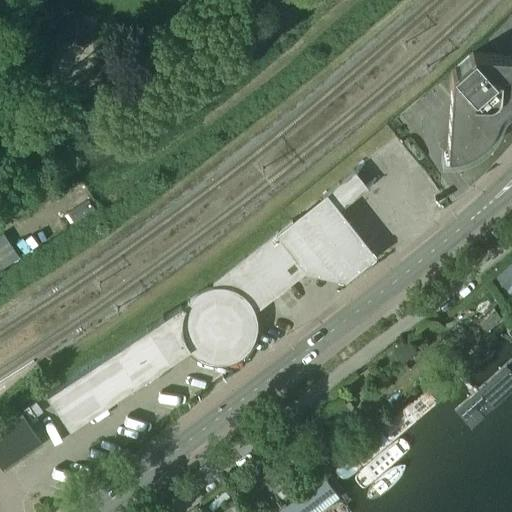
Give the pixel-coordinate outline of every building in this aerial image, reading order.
[(65,13),(60,39),(74,41),(74,43),(88,46),(91,29),(78,27),(80,15),(65,13)] [(511,54),(472,52),(451,71),(446,155),(450,155),(453,154),(457,154),(461,153),(465,152),(468,150),(472,149),(475,147),(478,145),(481,142),(484,139),(486,137),(489,134),(491,130),(493,127),(494,124),(495,120),(497,117),(498,115),(500,113),(502,111),(504,109),(506,107),(508,105),(511,104),(511,103),(511,54)] [(367,186),(365,183),(354,169),(322,195),(335,212),(367,186)] [(73,223),(94,209),(88,200),(67,213),(73,223)] [(256,317),(255,311),(311,266),(304,235),(291,219),(212,282),(213,285),(210,286),(206,287),(203,288),(200,289),(197,291),(195,293),(192,295),(190,298),(188,300),(186,303),(184,306),(181,305),(47,393),(69,428),(190,348),(193,352),(196,354),(198,357),(204,359),(211,361),(218,362),(224,361),(231,360),(237,357),(242,353),(247,348),(251,343),(254,337),(256,330),(257,324),(256,317)] [(19,257),(3,233),(0,234),(0,265),(2,268),(19,257)] [(511,349),(447,400),(457,412),(511,368),(511,349)] [(344,485),(450,394),(437,379),(331,470),(344,485)] [(400,461),(448,420),(437,407),(389,448),(400,461)] [(41,441),(22,414),(0,429),(0,463),(3,468),(41,441)] [(354,499),(390,467),(381,456),(344,487),(354,499)] [(323,475),(272,511),(296,511),(332,486),(323,475)]
